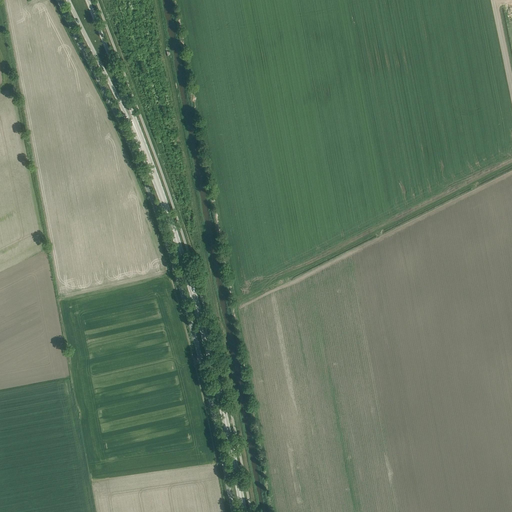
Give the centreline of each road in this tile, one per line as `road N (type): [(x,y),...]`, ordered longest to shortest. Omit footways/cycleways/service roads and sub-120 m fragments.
road 1 (unclassified): [(234,511),(202,362),(157,212),(59,0)]
road 2 (primary): [(243,511),(204,333),(145,152)]
road 3 (primary): [(68,0),(145,152)]
road 4 (primary): [(145,152),(87,0)]
